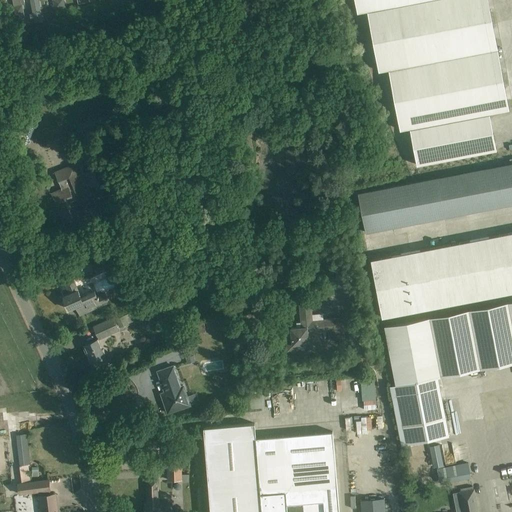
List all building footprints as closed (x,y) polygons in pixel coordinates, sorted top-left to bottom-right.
[(43,21),(42,15),(38,0),(30,0),(34,18),(35,23),(43,21)] [(509,110),(488,0),(354,0),(357,13),(368,11),(379,72),(389,70),(400,131),(410,129),(417,166),(497,151),(490,113),(509,110)] [(29,115),(14,119),(16,125),(30,120),(29,115)] [(511,162),(437,176),(358,193),(367,233),(445,217),(511,204),(511,162)] [(60,181),(63,188),(52,193),(64,223),(73,220),(70,210),(74,209),(75,210),(91,203),(75,164),(55,172),(59,182),(60,181)] [(108,180),(102,166),(87,172),(93,187),(108,180)] [(511,232),(371,260),(383,317),(511,291),(511,232)] [(235,260),(252,277),(262,266),(245,250),(235,260)] [(96,274),(109,268),(117,265),(112,255),(92,264),(96,274)] [(95,290),(82,295),(74,279),(65,283),(70,294),(64,297),(70,309),(77,306),(81,315),(90,311),(109,303),(105,293),(98,295),(95,290)] [(254,299),(262,308),(267,303),(260,294),(254,299)] [(286,340),(287,351),(299,350),(298,345),(309,344),(308,333),(329,331),(330,342),(341,340),(339,318),(312,321),(310,299),(299,301),(301,327),(291,328),(292,339),(286,340)] [(396,386),(511,362),(511,301),(384,327),(396,386)] [(120,328),(129,324),(128,324),(134,321),(130,313),(116,319),(120,328)] [(147,314),(137,317),(140,326),(150,323),(147,314)] [(115,319),(113,320),(94,327),(99,339),(120,331),(118,328),(115,319)] [(204,321),(192,323),(194,333),(206,331),(204,321)] [(112,374),(108,365),(98,339),(84,345),(95,369),(91,370),(95,380),(112,374)] [(167,398),(163,400),(168,413),(191,405),(184,385),(181,386),(174,365),(157,371),(167,398)] [(217,382),(225,382),(225,372),(216,373),(217,382)] [(361,398),(375,397),(375,376),(360,376),(361,398)] [(440,388),(392,397),(401,445),(449,436),(440,388)] [(356,417),(356,432),(371,432),(371,417),(356,417)] [(210,511),(262,511),(256,438),(254,423),(204,427),(210,511)] [(262,511),(339,511),(333,432),(256,438),(262,511)] [(439,445),(433,446),(437,467),(443,465),(439,445)] [(182,480),(181,449),(166,450),(167,480),(182,480)] [(438,474),(443,473),(445,483),(472,477),(469,462),(437,469),(438,474)] [(22,482),(18,483),(19,494),(51,490),(50,479),(31,481),(30,474),(29,465),(19,466),(22,482)] [(176,511),(177,508),(171,508),(171,501),(160,502),(159,480),(148,481),(149,508),(146,508),(146,511),(176,511)] [(479,511),(474,488),(458,492),(462,511),(479,511)] [(58,511),(56,494),(42,496),(43,511),(58,511)] [(187,498),(188,506),(196,505),(196,497),(187,498)] [(384,511),(384,498),(362,500),(362,511),(384,511)]
